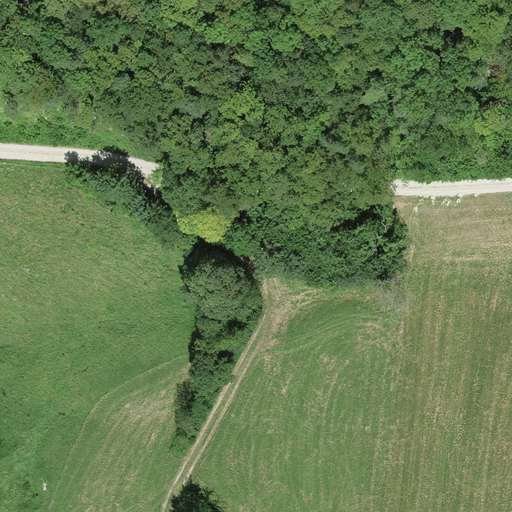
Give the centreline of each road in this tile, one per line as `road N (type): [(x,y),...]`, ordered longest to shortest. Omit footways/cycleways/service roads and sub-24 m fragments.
road 1 (track): [(0,153),(259,196),(511,183)]
road 2 (track): [(167,511),(261,334),(271,310),(268,282),(129,170)]
